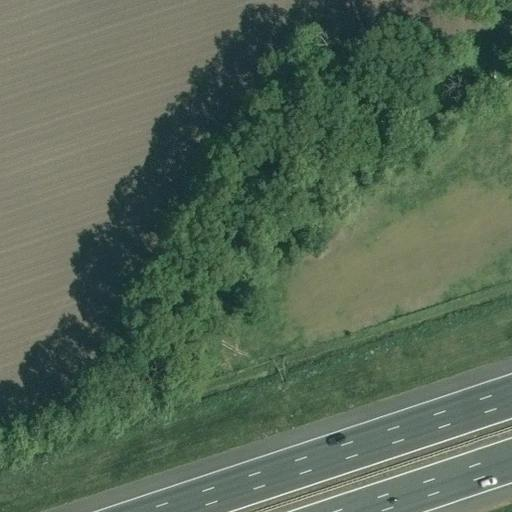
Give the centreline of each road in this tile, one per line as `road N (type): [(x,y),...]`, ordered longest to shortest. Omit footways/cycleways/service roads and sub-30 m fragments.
road 1 (motorway): [(511,399),(169,511)]
road 2 (motorway): [(359,511),(511,461)]
